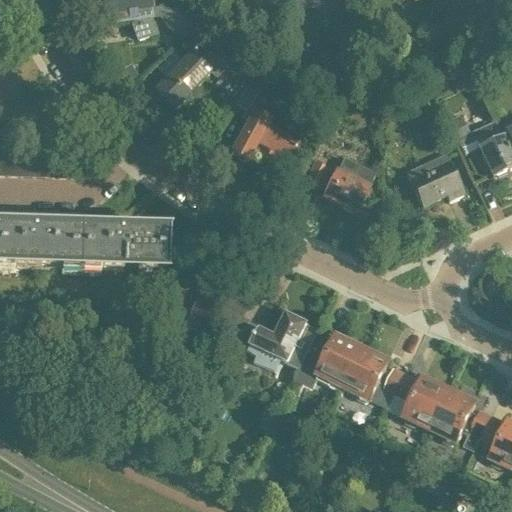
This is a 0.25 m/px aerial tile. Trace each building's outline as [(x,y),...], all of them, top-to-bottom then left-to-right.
[(139,42),(157,36),(152,21),(159,20),(179,44),(185,39),(196,30),(197,29),(172,0),(166,0),(159,7),(159,8),(157,9),(157,11),(151,13),(148,0),(95,0),(98,20),(103,19),(105,28),(133,24),(139,42)] [(213,0),(214,5),(240,1),(252,26),(271,17),(262,0),(213,0)] [(319,0),(289,0),(291,12),(321,7),(319,0)] [(172,53),(173,54),(156,72),(166,81),(154,94),(175,113),(212,73),(204,66),(218,51),(196,30),(185,39),(172,53)] [(235,107),(246,113),(243,120),(249,124),(232,155),(248,164),(258,145),(290,162),(300,144),(268,127),(271,123),(255,114),(253,117),(247,114),(266,83),(254,77),(235,107)] [(433,91),(440,88),(436,79),(429,82),(433,91)] [(309,93),(307,86),(307,85),(294,87),(295,95),(306,93),(309,93)] [(493,180),(511,170),(511,160),(501,136),(495,123),(468,136),(460,118),(449,123),(462,150),(476,143),(493,180)] [(329,146),(335,133),(323,127),(317,140),(329,146)] [(511,131),(501,136),(511,160),(511,131)] [(0,152),(0,178),(8,179),(9,153),(0,152)] [(22,153),(9,153),(8,179),(21,179),(22,153)] [(22,153),(21,179),(34,180),(35,153),(22,153)] [(47,154),(35,153),(34,180),(46,180),(47,154)] [(47,154),(46,180),(59,181),(60,154),(47,154)] [(73,154),(60,154),(59,181),(72,181),(73,154)] [(73,154),(72,181),(85,181),(86,155),(73,154)] [(447,158),(407,177),(422,210),(446,199),(449,205),(465,197),(447,158)] [(315,165),(305,185),(319,192),(319,191),(327,195),(323,201),(357,217),(369,191),(376,177),(344,161),(337,176),(329,172),(329,171),(315,165)] [(0,230),(0,269),(82,272),(83,233),(0,230)] [(83,233),(82,272),(169,275),(170,235),(83,233)] [(200,298),(224,309),(229,297),(206,286),(200,298)] [(195,309),(218,320),(224,309),(200,298),(195,309)] [(189,321),(213,332),(218,320),(195,309),(189,321)] [(301,371),(319,336),(306,330),(308,327),(287,317),(276,340),(261,334),(262,331),(240,317),(221,347),(232,354),(237,347),(256,358),(253,365),(276,374),(282,362),(301,371)] [(184,332),(207,343),(213,332),(189,321),(184,332)] [(178,344),(202,355),(207,343),(184,332),(178,344)] [(320,334),(319,336),(301,371),(292,390),(300,394),(303,389),(313,394),(320,380),(345,392),(364,353),(337,340),(336,342),(320,334)] [(178,344),(173,355),(196,366),(202,355),(178,344)] [(359,399),(372,405),(388,413),(394,399),(405,377),(396,373),(393,380),(385,377),(391,366),(364,353),(345,392),(340,402),(354,409),(359,399)] [(418,427),(431,433),(450,394),(418,379),(417,382),(405,377),(394,399),(406,404),(412,406),(405,421),(407,422),(407,426),(414,430),(418,427)] [(477,407),(450,394),(431,433),(445,440),(445,444),(452,448),(456,446),(458,447),(463,435),(470,438),(465,449),(475,454),(480,441),(491,419),(481,414),(477,421),(472,418),(477,407)] [(491,419),(480,441),(492,447),(496,439),(501,442),(491,462),(494,464),(494,468),(501,471),(505,469),(511,472),(511,426),(509,425),(504,436),(498,434),(503,425),(491,419)]
